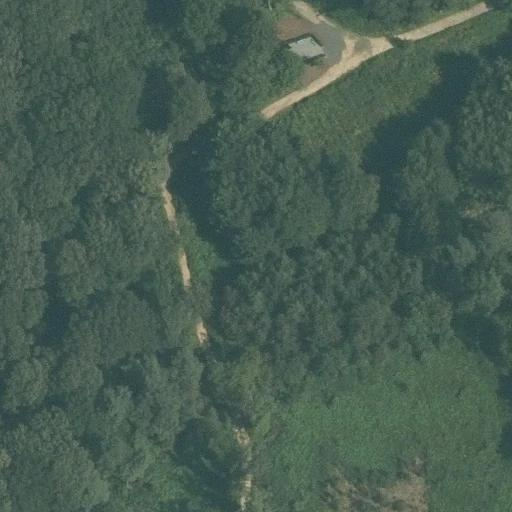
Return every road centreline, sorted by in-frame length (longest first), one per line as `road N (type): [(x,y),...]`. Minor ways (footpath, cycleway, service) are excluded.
road 1 (track): [(157,166),(202,329),(240,394),(243,511)]
road 2 (track): [(28,7),(296,3)]
road 3 (track): [(367,57),(157,166)]
road 4 (track): [(0,173),(87,176),(157,166)]
road 5 (track): [(499,0),(367,57)]
